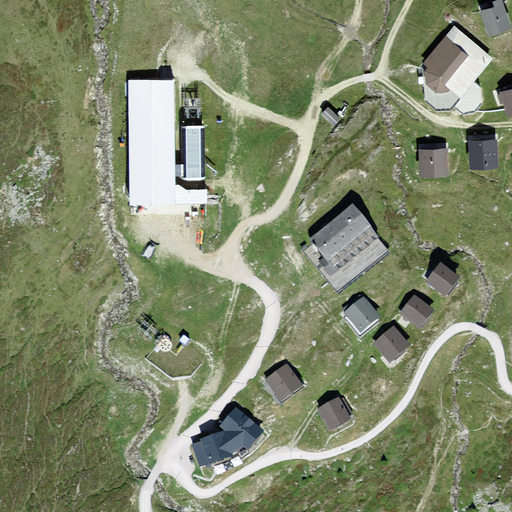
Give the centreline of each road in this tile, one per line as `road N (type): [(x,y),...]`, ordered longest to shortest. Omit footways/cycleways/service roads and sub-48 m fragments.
road 1 (track): [(163,466),(253,365),(271,323),(268,298),(233,267),(229,245),(238,229),(284,203),(315,109),(330,90),(378,75)]
road 2 (track): [(511,390),(494,342),(461,326),(440,338),(385,425),(355,444),(318,456),(276,455),(202,494),(163,466)]
road 3 (track): [(378,75),(430,118),(511,123)]
road 4 (track): [(310,129),(233,101),(197,72)]
